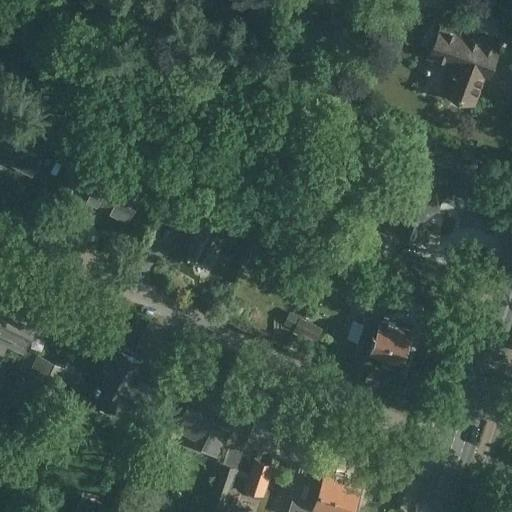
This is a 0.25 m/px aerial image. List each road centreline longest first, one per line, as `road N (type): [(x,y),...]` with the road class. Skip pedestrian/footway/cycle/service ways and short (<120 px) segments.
road 1 (residential): [(465,442),(0,219)]
road 2 (secondary): [(465,442),(511,301)]
